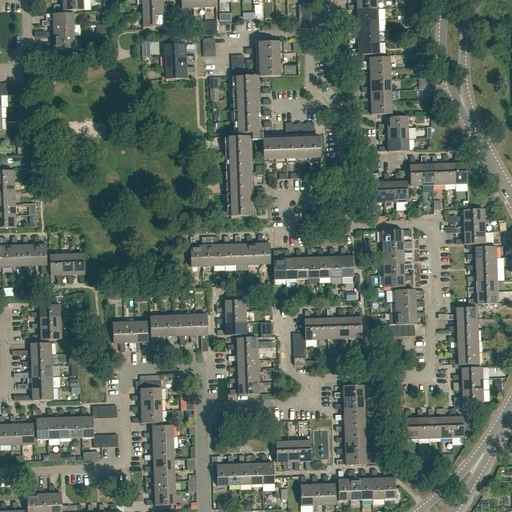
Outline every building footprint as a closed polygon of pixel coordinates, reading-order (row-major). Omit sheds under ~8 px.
[(82,0),(61,0),(62,6),(53,6),(54,11),(62,11),(62,12),(83,11),(82,0)] [(193,9),(192,0),(180,0),(181,9),(193,9)] [(204,9),(203,0),(192,0),(193,9),(204,9)] [(203,0),(204,9),(216,8),(215,0),(203,0)] [(356,11),(377,10),(376,0),(355,0),(356,6),(348,6),(348,11),(356,10),(356,11)] [(142,17),(163,16),(163,10),(171,9),(171,5),(163,5),(142,5),(142,17)] [(348,22),(356,21),(356,22),(378,21),(377,10),(356,11),(356,17),(348,17),(348,22)] [(52,27),(73,26),(73,14),(46,15),(46,22),(42,22),(42,27),(52,26),(52,27)] [(163,16),(142,17),(143,28),(163,28),(163,21),(172,20),(171,16),(163,16)] [(357,33),(378,32),(378,21),(356,22),(357,28),(348,28),(349,33),(357,33)] [(53,38),(74,37),(73,26),(52,27),(53,33),(44,33),(44,38),(53,37),(53,38)] [(357,44),(378,43),(378,32),(357,33),(357,39),(349,39),(349,44),(357,44)] [(74,37),(53,38),(53,44),(44,44),(45,49),(53,49),(53,50),(74,49),(74,37)] [(259,78),(261,78),(269,78),(280,77),(278,42),(257,43),(259,78)] [(378,43),(357,44),(358,50),(349,51),(349,56),(358,55),(358,56),(379,55),(378,43)] [(165,57),(186,56),(185,50),(194,50),(194,45),(185,45),(164,46),(165,57)] [(165,68),(186,68),(186,61),(194,61),(194,56),(186,57),(186,56),(165,57),(165,68)] [(369,70),(390,69),(389,58),(368,58),(369,65),(365,65),(365,62),(360,62),(360,70),(369,70)] [(280,71),(292,71),(292,61),(280,61),(280,71)] [(186,68),(165,68),(165,80),(186,79),(186,73),(195,72),(195,67),(186,68)] [(369,81),(390,80),(390,69),(369,70),(369,76),(361,77),(361,81),(369,81)] [(262,140),(262,139),(262,133),(258,134),(256,77),(254,77),(246,77),(235,78),(237,135),(250,134),(251,141),(262,140)] [(420,91),(425,90),(428,90),(427,79),(424,80),(419,80),(420,91)] [(369,92),(391,92),(390,80),(369,81),(369,87),(361,88),(361,92),(369,92)] [(370,103),(391,103),(391,92),(369,92),(370,99),(362,99),(362,104),(370,103)] [(391,103),(370,103),(370,110),(362,110),(362,115),(370,115),(370,116),(392,115),(391,103)] [(387,130),(408,129),(407,117),(386,118),(386,125),(378,125),(378,130),(387,129),(387,130)] [(314,133),(313,123),(306,123),(306,125),(301,125),(301,123),(297,123),(297,125),(292,125),(292,124),(285,124),(285,134),(293,134),(292,133),(298,132),(297,131),(301,131),(301,132),(306,132),(307,134),(314,133)] [(387,141),(408,140),(408,129),(387,130),(387,136),(378,136),(379,141),(387,140),(387,141)] [(230,217),(238,217),(251,217),(249,138),(228,138),(230,217)] [(320,159),(319,138),(262,139),(262,140),(262,143),(263,154),(263,161),(320,159)] [(408,140),(387,141),(387,147),(379,147),(379,152),(387,152),(408,152),(408,140)] [(13,141),(13,151),(22,151),(22,141),(13,141)] [(255,154),(263,154),(262,143),(254,144),(255,154)] [(444,186),(443,165),(437,165),(437,156),(432,157),(432,165),(433,186),(444,186)] [(455,186),(454,165),(448,165),(448,156),(443,156),(443,165),(444,186),(455,186)] [(454,165),(455,186),(467,185),(466,164),(459,164),(459,156),(454,156),(455,165),(454,165)] [(421,187),(421,166),(415,166),(414,157),(410,157),(410,166),(409,166),(409,173),(410,187),(421,187)] [(433,186),(432,165),(426,166),(426,157),(421,157),(421,166),(421,187),(433,186)] [(256,177),(263,176),(263,166),(255,166),(256,177)] [(0,183),(14,183),(14,171),(0,171),(0,183)] [(396,204),(395,182),(389,183),(388,174),(384,174),(384,183),(384,204),(396,204)] [(395,182),(396,204),(407,203),(407,182),(400,182),(400,174),(395,174),(395,182)] [(384,204),(384,183),(378,183),(377,175),(364,175),(365,184),(372,184),(372,204),(384,204)] [(0,194),(14,194),(14,183),(0,183),(0,194)] [(256,199),(264,199),(264,188),(256,189),(256,199)] [(0,206),(15,205),(14,194),(0,194),(0,206)] [(0,217),(15,217),(15,205),(0,206),(0,217)] [(463,223),(484,222),(484,210),(462,211),(463,218),(454,218),(454,223),(463,223)] [(15,217),(0,217),(0,229),(16,229),(16,228),(15,217)] [(463,234),(484,233),(484,222),(463,223),(463,229),(455,229),(455,234),(463,234)] [(382,243),(403,242),(402,236),(411,236),(411,231),(402,232),(402,231),(381,231),(382,243)] [(464,246),(485,245),(484,233),(463,234),(463,240),(455,240),(455,245),(464,245),(464,246)] [(258,265),(257,245),(251,245),(251,236),(246,236),(246,245),(247,266),(258,265)] [(257,245),(258,265),(270,265),(269,244),(262,244),(262,236),(257,236),(258,245),(257,245)] [(35,267),(34,246),(28,246),(28,237),(23,238),(23,246),(24,267),(35,267)] [(34,246),(35,267),(41,267),(41,275),(47,275),(46,245),(39,245),(39,237),(34,237),(34,246)] [(224,267),(224,246),(218,246),(217,237),(212,238),(213,246),(212,246),(213,267),(224,267)] [(236,266),(235,245),(229,246),(229,237),(224,237),(224,246),(224,267),(236,266)] [(247,266),(246,245),(240,245),(240,237),(235,237),(235,245),(236,266),(247,266)] [(12,268),(12,247),(5,247),(5,238),(1,238),(1,247),(1,268),(12,268)] [(24,267),(23,246),(17,246),(16,238),(12,238),(12,247),(12,268),(24,267)] [(202,268),(201,247),(195,247),(195,238),(190,238),(190,247),(190,268),(202,268)] [(202,247),(201,247),(202,268),(213,267),(212,246),(213,246),(212,238),(201,238),(202,247)] [(382,254),(403,254),(403,247),(411,247),(411,242),(403,243),(403,242),(382,243),(382,254)] [(475,260),(496,259),(496,247),(474,248),(475,255),(466,255),(466,260),(475,260)] [(341,278),(340,257),(334,258),(334,249),(329,249),(329,258),(330,279),(341,278)] [(340,257),(341,278),(353,278),(352,257),(346,257),(345,249),(340,249),(341,257),(340,257)] [(308,280),(307,259),(301,259),(300,250),(296,250),(296,259),(296,280),(308,280)] [(319,279),(318,258),(312,258),(312,250),(307,250),(307,258),(307,259),(308,280),(319,279)] [(330,279),(329,258),(323,258),(323,250),(318,250),(318,258),(319,279),(330,279)] [(285,280),(285,259),(278,260),(278,251),(273,251),(274,260),(273,260),(273,281),(285,280)] [(296,280),(296,259),(289,259),(289,251),(285,251),(285,259),(285,280),(296,280)] [(72,255),(73,276),(79,276),(79,284),(84,284),(84,276),(85,276),(84,254),(72,255)] [(382,265),(403,265),(403,259),(412,258),(412,254),(403,254),(382,254),(382,265)] [(62,276),(61,255),(49,256),(50,277),(57,277),(57,285),(62,285),(62,276)] [(73,276),(72,255),(61,255),(62,276),(68,276),(68,285),(73,284),(73,276)] [(475,271),(496,270),(496,259),(475,260),(475,266),(467,266),(467,271),(475,271)] [(383,277),(404,276),(404,270),(412,269),(412,265),(403,265),(382,265),(383,277)] [(475,282),(497,281),(496,270),(475,271),(475,277),(467,278),(467,282),(475,282)] [(404,276),(383,277),(383,288),(404,288),(404,281),(413,281),(412,276),(404,276)] [(209,280),(209,292),(219,292),(219,280),(209,280)] [(476,293),(497,293),(497,281),(475,282),(476,289),(467,289),(468,294),(476,293)] [(394,303),(415,302),(415,296),(424,296),(423,291),(415,291),(415,290),(394,291),(394,303)] [(123,300),(123,299),(123,292),(111,292),(111,301),(123,300)] [(497,293),(476,293),(476,300),(468,300),(468,305),(476,304),(476,305),(497,304),(497,293)] [(224,313),(246,312),(245,301),(233,301),(224,301),(224,308),(216,309),(216,313),(224,313)] [(395,314),(416,313),(415,307),(424,307),(424,302),(415,303),(415,302),(394,303),(395,314)] [(40,318),(61,317),(60,305),(39,306),(39,313),(31,313),(31,318),(40,318)] [(456,320),(477,320),(476,308),(456,309),(456,315),(447,316),(447,321),(456,320)] [(339,340),(338,319),(332,319),(332,310),(327,311),(327,319),(327,340),(339,340)] [(350,339),(349,318),(343,318),(343,310),(338,310),(338,319),(339,340),(350,339)] [(349,318),(350,339),(362,339),(361,318),(354,318),(354,310),(349,310),(349,318)] [(316,340),(316,319),(309,320),(309,311),(304,311),(304,320),(304,334),(304,340),(304,341),(316,340)] [(327,340),(327,319),(321,319),(320,311),(315,311),(316,319),(316,340),(327,340)] [(216,325),(225,324),(246,324),(246,312),(224,313),(225,319),(216,320),(216,325)] [(395,326),(396,326),(402,325),(408,325),(414,325),(416,325),(416,318),(424,318),(424,313),(416,314),(416,313),(395,314),(395,326)] [(195,337),(196,337),(195,315),(184,316),(185,337),(191,337),(191,345),(196,345),(195,337)] [(195,315),(196,337),(201,336),(201,353),(208,352),(207,315),(206,315),(195,315)] [(173,337),(173,316),(161,317),(162,338),(168,337),(169,346),(174,346),(173,337)] [(184,337),(185,337),(184,316),(173,316),(173,337),(180,337),(180,346),(185,345),(184,337)] [(40,329),(61,328),(61,317),(40,318),(40,324),(31,324),(32,329),(40,329)] [(162,338),(161,317),(150,317),(150,338),(157,338),(157,346),(162,346),(162,338)] [(456,332),(477,331),(477,320),(456,320),(456,327),(448,327),(448,332),(456,331),(456,332)] [(136,343),(135,322),(124,323),(125,344),(131,344),(131,352),(136,352),(136,343)] [(135,322),(136,343),(142,343),(142,352),(147,351),(147,343),(148,343),(147,322),(135,322)] [(124,344),(125,344),(124,323),(112,323),(113,344),(120,344),(120,352),(125,352),(124,344)] [(246,324),(225,324),(225,331),(216,331),(216,336),(225,336),(228,336),(229,336),(246,335),(246,324)] [(61,328),(40,329),(40,335),(32,336),(32,340),(40,340),(40,341),(61,340),(61,328)] [(457,343),(478,342),(477,331),(456,332),(457,338),(448,338),(448,343),(457,343)] [(236,350),(257,350),(257,338),(236,339),(236,345),(228,346),(228,351),(236,350)] [(457,354),(478,353),(478,342),(457,343),(457,349),(449,349),(449,354),(457,354)] [(30,356),(51,355),(51,344),(30,344),(30,351),(22,351),(22,356),(30,356)] [(237,362),(258,361),(257,350),(236,350),(236,357),(228,357),(228,362),(236,361),(237,362)] [(478,353),(457,354),(457,360),(449,361),(449,365),(458,365),(458,366),(478,365),(478,353)] [(31,367),(52,367),(51,355),(30,356),(30,362),(22,363),(22,367),(31,367)] [(305,358),(293,358),(293,366),(305,366),(305,358)] [(237,373),(258,372),(258,361),(237,362),(237,368),(229,368),(229,373),(237,373)] [(31,378),(52,378),(52,367),(31,367),(31,374),(23,374),(23,379),(31,378)] [(461,381),(482,380),(482,368),(461,369),(461,376),(453,376),(453,381),(461,380),(461,381)] [(237,384),(258,383),(258,372),(237,373),(237,379),(229,379),(229,384),(237,384)] [(52,378),(31,378),(31,385),(18,385),(18,390),(31,389),(53,389),(52,378)] [(462,392),(483,391),(482,380),(461,381),(462,387),(453,387),(453,392),(462,391),(462,392)] [(132,401),(140,401),(161,400),(160,381),(146,382),(146,389),(140,389),(140,396),(132,396),(132,401)] [(258,383),(237,384),(237,390),(229,390),(229,395),(238,395),(238,396),(259,395),(258,383)] [(342,398),(364,398),(363,386),(342,387),(342,393),(334,394),(334,398),(342,398)] [(53,389),(31,389),(32,396),(24,396),(18,396),(19,401),(24,401),(32,401),(47,401),(53,401),(53,389)] [(462,403),(483,403),(483,391),(462,392),(462,398),(453,398),(454,403),(462,403)] [(343,409),(364,409),(364,398),(342,398),(342,404),(334,405),(335,409),(343,409)] [(141,412),(162,411),(161,400),(140,401),(140,407),(132,407),(132,412),(141,412)] [(71,439),(70,418),(63,418),(63,409),(59,410),(59,418),(59,439),(71,439)] [(82,439),(81,417),(75,418),(74,409),(70,409),(70,418),(71,439),(82,439)] [(93,419),(93,417),(86,417),(86,409),(81,409),(81,417),(82,439),(94,438),(94,436),(93,419)] [(343,421),(365,420),(364,409),(343,409),(343,416),(335,416),(335,421),(343,420),(343,421)] [(451,418),(451,439),(463,439),(463,417),(456,418),(455,409),(450,409),(451,418)] [(33,411),(33,416),(33,424),(36,424),(37,440),(48,440),(48,419),(41,419),(41,410),(33,411)] [(59,439),(59,418),(52,418),(52,410),(47,410),(48,419),(48,440),(59,439)] [(429,440),(428,419),(422,419),(422,410),(417,410),(417,419),(418,440),(429,440)] [(440,439),(439,418),(433,418),(433,410),(428,410),(428,419),(429,440),(440,439)] [(451,439),(451,418),(444,418),(444,410),(439,410),(440,418),(439,418),(440,439),(451,439)] [(162,411),(141,412),(141,418),(132,418),(133,423),(141,423),(141,424),(162,423),(162,411)] [(418,440),(417,419),(411,419),(410,411),(406,411),(406,420),(405,420),(406,430),(406,441),(418,440)] [(0,446),(11,446),(10,425),(4,425),(3,417),(0,416),(0,446)] [(21,424),(21,420),(15,421),(15,416),(10,417),(10,425),(11,446),(22,446),(21,424)] [(34,445),(33,424),(26,424),(26,416),(21,416),(21,420),(21,424),(22,446),(34,445)] [(344,432),(365,431),(365,420),(343,421),(343,427),(335,427),(335,432),(344,432)] [(152,438),(173,437),(173,426),(152,426),(152,433),(143,433),(144,438),(152,438)] [(344,443),(365,442),(365,431),(344,432),(344,438),(336,438),(336,443),(344,443)] [(153,449),(173,449),(173,437),(152,438),(152,444),(144,445),(144,450),(153,449)] [(298,442),(299,463),(305,463),(305,471),(310,471),(310,463),(311,462),(310,441),(298,442)] [(288,463),(287,442),(275,443),(276,464),(283,463),(283,472),(288,472),(288,463)] [(299,463),(298,442),(287,442),(288,463),(294,463),(294,471),(299,471),(299,463)] [(345,454),(366,454),(365,442),(344,443),(344,449),(336,449),(336,454),(345,454)] [(153,461),(174,460),(173,449),(153,449),(153,456),(144,456),(144,461),(153,460),(153,461)] [(366,454),(345,454),(345,460),(337,461),(337,465),(345,465),(345,466),(366,465),(366,454)] [(261,464),(262,485),(274,485),(273,464),(266,464),(266,455),(261,456),(261,464)] [(251,486),(250,465),(244,465),(244,456),(239,457),(239,465),(240,486),(251,486)] [(262,485),(261,464),(255,464),(255,456),(250,456),(250,464),(250,465),(251,486),(262,485)] [(229,486),(228,465),(222,465),(221,457),(216,457),(217,465),(216,465),(217,487),(229,486)] [(240,486),(239,465),(233,465),(233,457),(228,457),(228,465),(229,486),(240,486)] [(153,472),(174,471),(174,460),(153,461),(153,467),(145,467),(145,472),(153,471),(153,472)] [(383,500),(383,479),(376,479),(376,470),(371,470),(372,479),(371,479),(372,500),(383,500)] [(383,479),(383,500),(395,500),(395,478),(388,479),(387,470),(382,470),(383,479)] [(154,483),(175,482),(174,471),(153,472),(154,478),(145,478),(145,483),(154,483)] [(361,501),(360,480),(354,480),(354,471),(349,471),(349,480),(350,501),(361,501)] [(372,500),(371,479),(365,479),(365,471),(360,471),(360,480),(361,501),(372,500)] [(350,501),(349,480),(343,480),(342,472),(338,472),(338,480),(337,480),(338,501),(350,501)] [(323,485),(324,506),(335,506),(335,484),(328,485),(328,476),(323,476),(323,485)] [(300,486),(300,507),(312,506),(312,485),(306,485),(305,477),(300,477),(301,486),(300,486)] [(324,506),(323,485),(317,485),(316,477),(311,477),(312,485),(312,506),(324,506)] [(154,494),(175,493),(175,482),(154,483),(154,489),(145,489),(146,494),(154,494)] [(49,485),(50,494),(50,511),(62,511),(62,506),(61,493),(55,494),(54,485),(49,485)] [(39,511),(38,494),(32,495),(32,486),(27,486),(27,495),(27,511),(39,511)] [(50,511),(50,494),(43,494),(43,486),(38,486),(39,494),(38,494),(39,511),(50,511)] [(175,493),(154,494),(154,500),(146,500),(146,505),(155,505),(155,506),(176,505),(175,493)] [(219,508),(235,507),(234,497),(218,498),(219,508)] [(242,509),(244,511),(248,511),(249,511),(251,508),(251,505),(248,502),(244,502),(241,505),(242,509)] [(12,511),(13,511),(6,511),(6,503),(1,503),(2,511),(1,511),(12,511)] [(13,503),(13,511),(12,511),(24,511),(18,511),(17,503),(13,503)]
